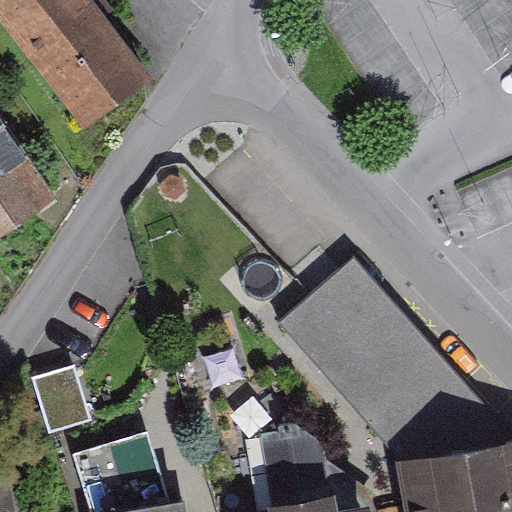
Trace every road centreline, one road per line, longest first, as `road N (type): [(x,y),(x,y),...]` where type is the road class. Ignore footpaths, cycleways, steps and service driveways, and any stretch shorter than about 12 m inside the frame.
road 1 (residential): [(511,366),(214,58)]
road 2 (residential): [(214,58),(0,348)]
